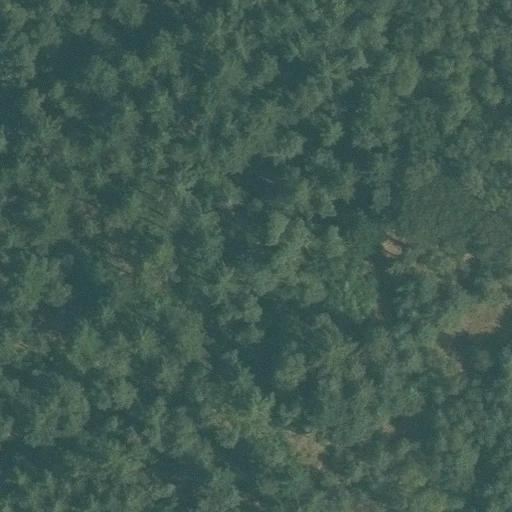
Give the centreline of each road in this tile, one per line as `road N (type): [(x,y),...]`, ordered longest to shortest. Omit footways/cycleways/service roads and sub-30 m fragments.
road 1 (track): [(172,0),(267,29),(304,59),(310,77),(287,156),(294,175),(385,251),(304,490),(285,507),(213,492),(190,511)]
road 2 (track): [(331,0),(422,157),(511,229)]
